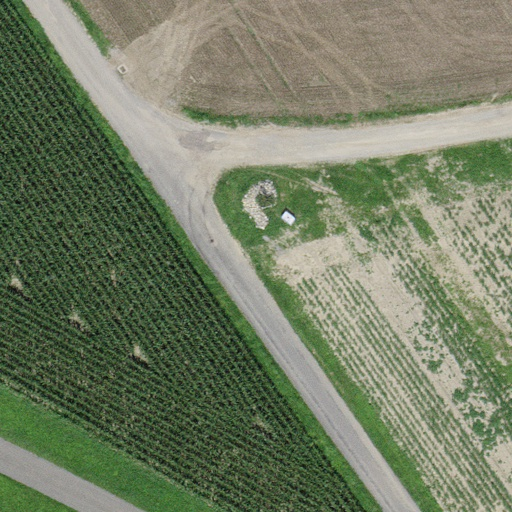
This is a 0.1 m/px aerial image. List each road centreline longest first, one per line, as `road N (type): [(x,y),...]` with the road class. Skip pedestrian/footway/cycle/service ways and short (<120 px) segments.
road 1 (track): [(402,511),(49,0)]
road 2 (track): [(511,124),(402,146),(161,158)]
